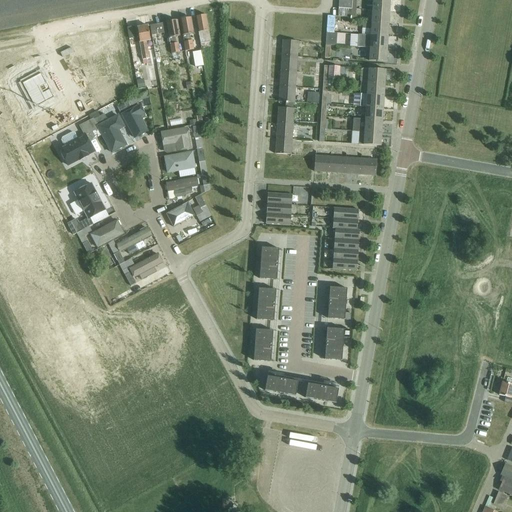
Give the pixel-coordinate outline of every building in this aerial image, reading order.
[(338,0),(338,7),(350,8),(356,9),(357,0),(338,0)] [(372,0),(372,10),(390,12),(390,0),(372,0)] [(367,10),(366,23),(389,24),(390,12),(372,10),(367,10)] [(206,15),(195,17),(198,33),(209,31),(206,15)] [(191,18),(180,20),(185,51),(193,50),(192,40),(190,41),(189,34),(194,33),(191,18)] [(177,21),(166,23),(168,33),(168,36),(171,54),(180,52),(178,43),(176,44),(175,37),(180,36),(177,21)] [(363,22),(362,29),(371,29),(370,35),(388,36),(389,24),(366,23),(363,22)] [(166,23),(150,26),(152,36),(168,33),(166,23)] [(130,27),(126,28),(129,39),(132,38),(138,37),(142,60),(143,65),(147,64),(146,59),(149,59),(145,41),(149,41),(147,26),(137,28),(135,29),(135,28),(135,26),(130,27)] [(326,32),(325,45),(331,45),(330,46),(336,46),(336,39),(331,38),(331,33),(326,32)] [(359,35),(358,47),(369,47),(369,48),(387,49),(388,36),(370,35),(370,36),(359,35)] [(283,41),(282,56),(297,57),(302,58),(303,43),(298,43),(298,42),(283,41)] [(312,50),(322,50),(322,42),(312,42),(312,50)] [(369,48),(369,61),(386,62),(387,49),(369,48)] [(201,51),(193,53),(196,68),(204,66),(201,51)] [(282,56),(281,71),(296,72),(297,57),(282,56)] [(324,66),(323,79),(328,79),(338,80),(339,67),(329,67),(324,66)] [(43,68),(24,78),(37,103),(56,92),(51,83),(49,77),(48,77),(43,68)] [(361,69),(360,81),(385,83),(386,70),(368,69),(361,69)] [(281,71),(280,86),(295,87),(296,72),(281,71)] [(360,81),(360,94),(367,95),(384,96),(385,83),(360,81)] [(279,96),(279,102),(286,102),(292,103),(294,103),(295,96),(295,87),(280,86),(279,96)] [(318,100),(319,91),(309,91),(309,99),(318,100)] [(322,96),(321,104),(327,104),(327,105),(330,105),(331,96),(331,95),(327,95),(327,92),(322,91),(322,96)] [(127,102),(117,107),(120,113),(130,107),(139,102),(143,110),(149,109),(147,96),(146,92),(137,96),(127,102)] [(360,96),(359,106),(366,107),(384,108),(384,96),(367,95),(360,94),(360,96)] [(278,108),(277,123),(293,124),(294,109),(292,109),(292,103),(286,102),(285,108),(278,108)] [(123,114),(136,139),(149,133),(140,117),(144,115),(139,105),(123,114)] [(366,107),(365,119),(383,120),(384,108),(366,107)] [(104,114),(93,120),(96,125),(107,120),(104,114)] [(124,128),(118,116),(98,126),(112,153),(127,146),(119,131),(124,128)] [(321,116),(320,129),(325,129),(325,126),(329,126),(330,118),(326,117),(321,116)] [(353,119),(352,131),(364,132),(382,133),(383,120),(365,119),(353,119)] [(64,146),(59,149),(68,166),(79,160),(79,161),(88,156),(88,155),(94,152),(88,141),(100,135),(95,126),(96,125),(93,120),(84,125),(80,127),(85,135),(79,138),(75,132),(74,132),(62,138),(61,141),(64,146)] [(277,123),(276,138),(292,139),(293,124),(277,123)] [(199,126),(193,127),(195,139),(197,151),(203,150),(201,138),(199,126)] [(175,145),(177,152),(190,150),(186,129),(159,134),(162,147),(175,145)] [(364,132),(363,145),(381,146),(382,133),(364,132)] [(276,138),(275,154),(291,155),(291,147),(296,147),(297,141),(292,141),(292,139),(276,138)] [(203,150),(197,151),(199,163),(200,167),(201,174),(207,173),(205,162),(203,150)] [(191,153),(162,159),(165,175),(194,170),(191,153)] [(316,156),(315,172),(330,173),(331,157),(316,156)] [(331,157),(330,173),(345,174),(346,158),(331,157)] [(346,158),(345,174),(360,175),(361,159),(346,158)] [(361,159),(360,175),(375,176),(376,160),(361,159)] [(207,173),(201,174),(203,186),(204,194),(210,191),(209,187),(209,185),(207,173)] [(165,183),(167,192),(197,186),(196,177),(165,183)] [(78,200),(70,205),(76,216),(84,211),(88,218),(78,224),(76,220),(71,223),(77,234),(82,231),(94,225),(90,218),(105,210),(91,184),(74,193),(78,200)] [(268,193),(267,203),(292,204),(292,194),(268,193)] [(200,195),(195,198),(200,209),(202,213),(206,219),(211,216),(206,206),(200,195)] [(267,203),(266,213),(291,214),(292,204),(267,203)] [(166,215),(173,228),(194,216),(188,204),(166,215)] [(335,207),(334,218),(358,219),(359,209),(335,207)] [(266,213),(266,224),(290,225),(291,214),(266,213)] [(205,228),(215,223),(212,218),(202,224),(205,228)] [(334,218),(334,228),(336,228),(358,229),(358,219),(334,218)] [(119,219),(89,235),(96,250),(127,234),(119,219)] [(116,244),(120,252),(150,236),(146,228),(116,244)] [(336,228),(335,238),(359,240),(360,229),(358,229),(336,228)] [(82,231),(77,234),(79,239),(82,244),(85,250),(88,255),(93,252),(88,241),(85,237),(82,231)] [(335,238),(335,249),(359,250),(359,240),(335,238)] [(261,248),(259,279),(276,280),(279,249),(261,248)] [(335,249),(334,258),(358,260),(359,250),(335,249)] [(119,252),(114,255),(119,265),(125,262),(119,252)] [(157,254),(129,268),(134,278),(162,264),(157,254)] [(334,258),(333,269),(358,270),(358,260),(334,258)] [(130,273),(125,276),(131,287),(136,284),(130,273)] [(330,288),(327,319),(350,320),(351,313),(345,313),(347,289),(330,288)] [(259,289),(256,320),(273,321),(276,290),(259,289)] [(327,329),(324,360),(342,361),(343,337),(349,337),(350,330),(327,329)] [(256,330),(253,361),(271,362),(273,331),(256,330)] [(267,377),(265,391),(295,396),(298,382),(267,377)] [(511,379),(508,379),(507,383),(502,382),(499,395),(506,397),(504,402),(511,404),(511,379)] [(308,384),(305,398),(336,404),(338,390),(308,384)] [(307,447),(308,442),(283,437),(282,443),(289,444),(287,453),(280,451),(279,455),(306,460),(308,447),(307,447)] [(500,474),(511,478),(511,466),(505,463),(500,474)] [(511,480),(504,477),(498,490),(499,491),(510,495),(511,496),(511,480)] [(493,504),(503,509),(508,497),(498,492),(493,504)] [(492,505),(496,496),(491,494),(487,503),(492,505)]
